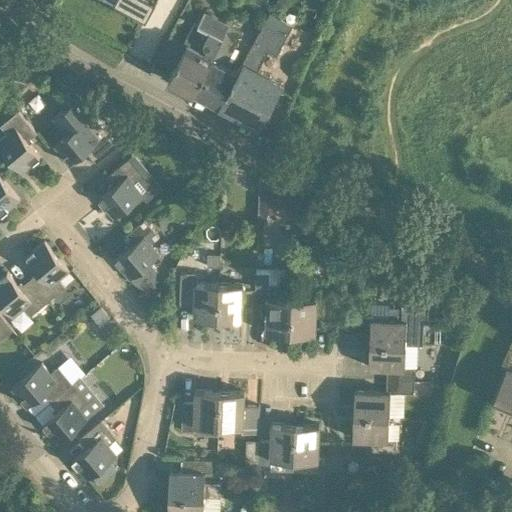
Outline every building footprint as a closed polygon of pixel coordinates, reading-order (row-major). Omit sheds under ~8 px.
[(145,21),(156,0),(115,0),(113,3),(145,21)] [(193,92),(229,25),(208,12),(205,11),(169,79),(193,92)] [(237,71),(219,106),(258,126),(282,82),(258,69),(267,52),(275,56),(286,35),(264,23),(260,32),(259,31),(237,71)] [(219,106),(237,71),(225,66),(242,32),(229,25),(193,92),(219,106)] [(5,49),(0,56),(0,62),(5,66),(13,54),(5,49)] [(20,94),(38,72),(24,61),(6,83),(20,94)] [(55,145),(70,163),(86,150),(94,160),(116,142),(101,124),(100,124),(74,93),(60,104),(65,110),(53,119),(66,135),(55,145)] [(0,145),(22,172),(40,156),(28,141),(37,133),(19,110),(1,125),(8,134),(0,139),(0,145)] [(139,112),(134,117),(141,125),(146,121),(139,112)] [(200,150),(187,152),(190,167),(203,164),(200,150)] [(115,217),(144,192),(136,182),(144,175),(129,158),(107,176),(115,186),(99,198),(115,217)] [(20,199),(0,174),(0,212),(1,214),(20,199)] [(217,186),(203,186),(203,200),(218,200),(217,186)] [(275,206),(290,210),(293,198),(278,194),(275,206)] [(156,290),(157,270),(151,262),(160,254),(152,244),(160,237),(145,219),(123,237),(131,246),(115,259),(131,278),(133,281),(135,283),(138,285),(140,286),(143,288),(147,289),(150,290),(153,290),(156,290)] [(30,279),(49,301),(67,287),(60,278),(70,270),(46,241),(27,256),(40,271),(30,279)] [(380,252),(371,249),(367,261),(376,264),(380,252)] [(207,267),(219,267),(220,267),(220,256),(208,255),(207,267)] [(49,301),(30,279),(21,287),(8,271),(0,277),(0,299),(14,316),(24,308),(31,316),(49,301)] [(217,319),(218,284),(195,284),(196,274),(181,273),(180,304),(195,305),(194,318),(217,319)] [(289,335),(290,298),(290,285),(268,284),(269,274),(255,274),(255,290),(254,290),(254,303),(267,304),(266,334),(289,335)] [(254,303),(254,290),(244,290),(244,285),(218,284),(217,319),(242,320),(242,303),(254,303)] [(290,298),(289,335),(316,336),(316,323),(328,323),(329,294),(316,293),(315,299),(290,298)] [(365,343),(370,343),(406,345),(423,345),(423,324),(428,324),(428,307),(424,306),(424,302),(406,302),(406,306),(401,305),(401,307),(402,307),(402,309),(389,309),(389,320),(371,319),(370,333),(366,333),(365,343)] [(100,306),(90,314),(101,327),(111,320),(100,306)] [(0,341),(14,330),(0,312),(0,341)] [(405,367),(406,346),(406,345),(370,343),(369,367),(387,368),(386,380),(399,381),(415,381),(416,367),(405,367)] [(51,402),(74,384),(59,366),(51,373),(42,363),(13,387),(28,405),(44,393),(51,402)] [(511,410),(511,369),(507,367),(492,402),(511,410)] [(354,414),(391,416),(392,393),(415,393),(415,381),(399,381),(386,380),(386,392),(355,391),(354,414)] [(74,384),(51,402),(59,411),(43,424),(59,443),(88,419),(80,408),(88,401),(74,384)] [(217,427),(218,392),(195,391),(195,404),(183,404),(182,431),(194,432),(194,426),(217,427)] [(218,392),(217,427),(243,428),(243,433),(259,433),(260,405),(244,404),(244,393),(218,392)] [(390,440),(391,416),(354,414),(353,439),(372,439),(371,452),(396,453),(398,453),(398,440),(390,440)] [(88,478),(117,454),(109,444),(117,437),(103,419),(80,437),(88,447),(72,460),(88,478)] [(294,460),(294,425),(271,424),(270,441),(258,441),(257,465),(270,465),(270,460),(294,460)] [(294,425),(294,460),(305,461),(319,461),(319,456),(330,456),(330,444),(319,444),(319,426),(294,425)] [(246,440),(245,465),(257,465),(258,441),(246,440)] [(204,497),(221,497),(221,482),(205,482),(205,472),(211,472),(212,460),(183,459),(182,472),(170,472),(169,496),(204,497)] [(108,477),(101,468),(92,475),(99,484),(108,477)] [(317,496),(301,490),(296,506),(312,511),(317,496)] [(474,490),(471,499),(486,505),(489,496),(474,490)] [(220,511),(221,497),(204,497),(169,496),(168,511),(220,511)]
